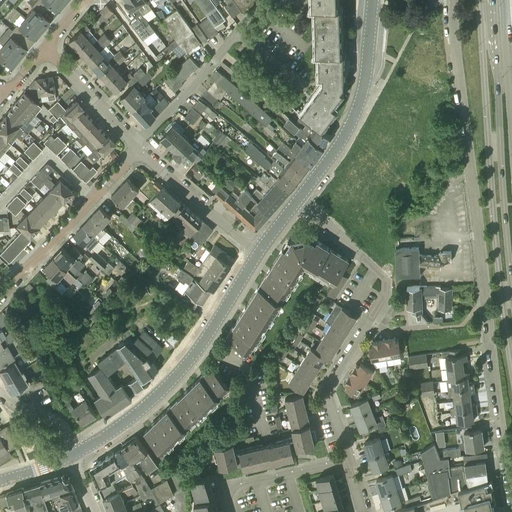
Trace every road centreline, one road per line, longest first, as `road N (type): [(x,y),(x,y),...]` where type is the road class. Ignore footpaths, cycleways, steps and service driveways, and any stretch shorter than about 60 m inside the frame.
road 1 (unclassified): [(451,0),(511,506)]
road 2 (secondary): [(479,0),(491,205),(511,370)]
road 3 (residential): [(349,459),(326,389),(383,299),(384,279),(297,197)]
road 4 (secondary): [(511,289),(490,0)]
road 5 (residential): [(72,455),(127,421),(178,372),(259,251)]
road 6 (residential): [(297,197),(355,111),(373,0)]
road 7 (residential): [(0,298),(139,149)]
road 8 (residential): [(259,251),(139,149)]
road 9 (residential): [(139,149),(41,50)]
road 10 (unknown): [(370,320),(423,335),(462,329),(487,307)]
road 11 (unclassified): [(511,120),(503,0)]
